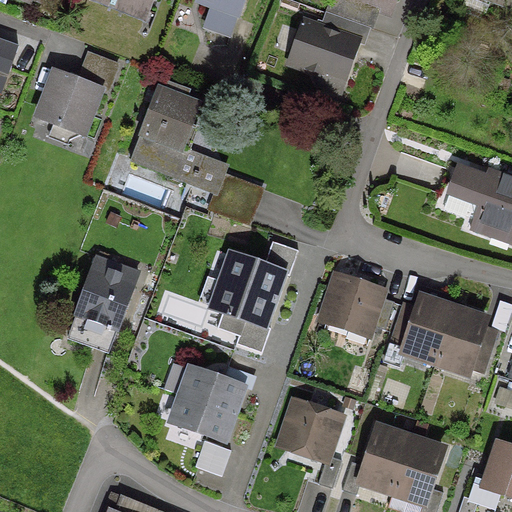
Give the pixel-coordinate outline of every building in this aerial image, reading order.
[(90,0),(123,13),(126,6),(146,14),(151,0),(90,0)] [(198,0),(197,3),(234,16),(239,0),(198,0)] [(342,20),(348,3),(339,0),(336,0),(330,16),(324,13),(320,24),(338,30),(342,20)] [(511,0),(488,0),(511,9),(511,0)] [(288,64),(341,83),(355,43),(302,24),(288,64)] [(86,55),(75,82),(53,74),(36,119),(61,128),(66,141),(79,136),(96,91),(104,94),(115,67),(86,55)] [(163,94),(158,92),(132,160),(168,174),(194,106),(178,100),(182,91),(166,85),(163,94)] [(257,189),(199,167),(192,183),(213,192),(206,210),(243,225),(257,189)] [(493,226),(511,233),(511,231),(511,183),(491,176),(489,182),(464,173),(455,197),(480,206),(471,231),(489,237),(493,226)] [(117,218),(108,214),(104,224),(113,228),(117,218)] [(229,256),(219,282),(271,301),(281,275),(287,277),(295,252),(270,243),(262,265),(249,261),(248,263),(229,256)] [(95,259),(65,340),(105,355),(135,274),(95,259)] [(380,291),(335,276),(321,317),(367,332),(368,327),(382,332),(392,303),(377,298),(380,291)] [(271,301),(219,282),(210,309),(220,313),(214,330),(236,337),(233,345),(259,354),(268,330),(262,327),(271,301)] [(406,338),(402,350),(434,361),(451,310),(419,300),(416,310),(402,305),(392,333),(406,338)] [(482,321),(451,310),(434,361),(466,371),(471,356),(485,361),(494,333),(480,328),(482,321)] [(179,396),(231,415),(240,388),(221,382),(222,379),(208,374),(207,377),(188,370),(179,396)] [(503,407),(507,393),(498,390),(494,404),(503,407)] [(221,442),(231,415),(179,396),(169,423),(189,430),(188,432),(201,437),(202,435),(221,442)] [(325,457),(328,448),(338,417),(293,402),(280,442),(325,457),(315,485),(330,490),(339,462),(325,457)] [(354,496),(359,480),(391,490),(408,440),(376,430),(363,468),(349,463),(339,492),(354,496)] [(439,451),(408,440),(391,490),(422,501),(418,511),(434,511),(441,494),(426,489),(439,451)] [(193,468),(219,477),(228,452),(203,443),(193,468)] [(511,450),(496,445),(483,482),(473,478),(466,499),(475,503),(493,509),(498,493),(511,498),(511,450)] [(461,498),(456,511),(472,511),(475,503),(466,499),(461,498)]
